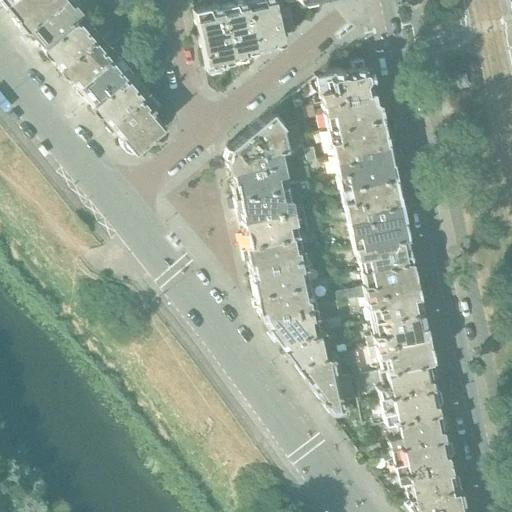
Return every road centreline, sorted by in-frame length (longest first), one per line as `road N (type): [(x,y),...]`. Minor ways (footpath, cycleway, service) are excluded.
road 1 (residential): [(385,0),(498,511)]
road 2 (residential): [(343,511),(116,206)]
road 3 (residential): [(189,141),(366,0)]
road 4 (residential): [(116,206),(0,68)]
road 5 (residential): [(160,0),(189,141)]
